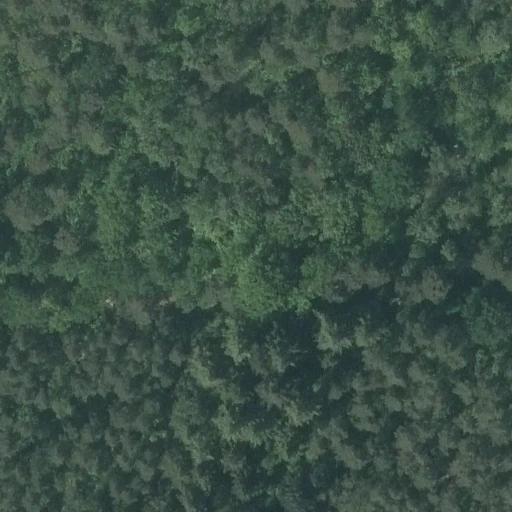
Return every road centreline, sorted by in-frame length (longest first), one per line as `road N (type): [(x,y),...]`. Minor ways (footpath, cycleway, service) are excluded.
road 1 (track): [(266,289),(0,314)]
road 2 (track): [(266,289),(511,266)]
road 3 (track): [(277,511),(266,289)]
